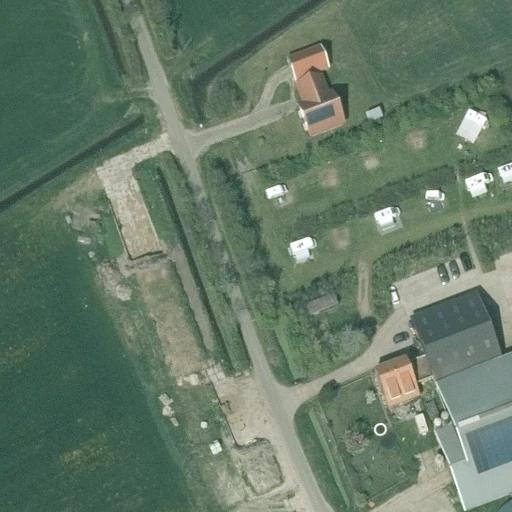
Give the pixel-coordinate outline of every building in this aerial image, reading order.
[(287,64),(295,83),(328,70),(321,51),(287,64)] [(320,81),(297,90),(304,108),(299,109),(310,139),(343,127),(332,97),(327,99),(320,81)] [(302,308),(307,320),(338,308),(334,296),(302,308)] [(411,322),(426,362),(434,384),(453,433),(436,440),(463,511),(465,511),(511,494),(511,377),(507,379),(476,298),(411,322)] [(434,384),(426,362),(408,369),(406,364),(374,376),(389,414),(420,402),(416,390),(434,384)] [(511,511),(511,503),(509,505),(504,508),(499,511),(511,511)]
